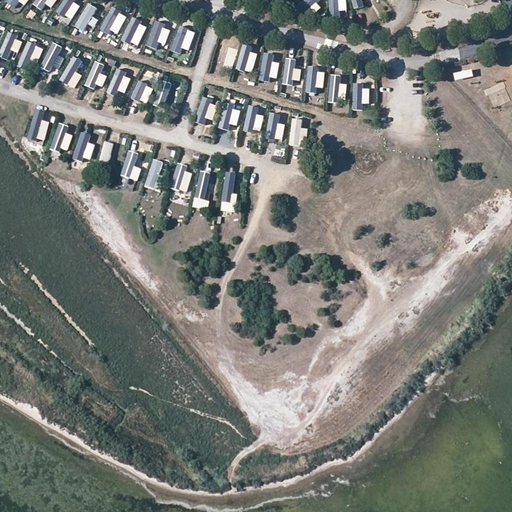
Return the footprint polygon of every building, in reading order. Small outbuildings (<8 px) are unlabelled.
[(25,0),(8,0),(6,4),(20,12),(25,0)] [(52,0),(35,0),(30,13),(44,19),(52,0)] [(79,0),(63,0),(53,23),(68,29),(79,0)] [(102,1),(98,0),(86,0),(78,33),(93,37),(102,1)] [(284,13),(287,0),(253,0),(252,5),(284,13)] [(324,0),(305,0),(297,11),(309,20),(324,0)] [(331,0),(333,25),(348,24),(346,0),(331,0)] [(355,0),(364,16),(377,8),(372,0),(355,0)] [(433,0),(430,10),(458,19),(463,6),(444,0),(433,0)] [(126,6),(111,3),(102,39),(117,43),(126,6)] [(147,12),(132,8),(123,45),(138,48),(147,12)] [(172,19),(157,16),(148,52),(163,56),(172,19)] [(198,25),(183,22),(174,58),(189,62),(198,25)] [(20,32),(5,28),(0,49),(0,65),(11,68),(20,32)] [(237,37),(222,33),(213,69),(228,73),(237,37)] [(41,39),(26,36),(17,72),(32,76),(41,39)] [(60,45),(45,41),(36,77),(51,81),(60,45)] [(259,45),(244,41),(235,77),(250,81),(259,45)] [(83,51),(68,48),(59,84),(74,88),(83,51)] [(279,52),(264,48),(255,84),(270,88),(279,52)] [(304,57),(289,54),(280,90),(295,94),(304,57)] [(106,60),(91,56),(82,92),(97,96),(106,60)] [(325,65),(310,61),(301,98),(316,101),(325,65)] [(129,67),(114,64),(105,100),(120,104),(129,67)] [(348,72),(333,68),(324,104),(339,108),(348,72)] [(154,74),(139,70),(130,107),(145,110),(154,74)] [(373,78),(358,74),(349,110),(364,114),(373,78)] [(389,74),(375,76),(378,90),(392,88),(389,74)] [(182,82),(167,78),(158,115),(173,118),(182,82)] [(219,90),(204,87),(195,123),(210,127),(219,90)] [(242,95),(227,91),(218,127),(233,131),(242,95)] [(265,103),(250,99),(241,135),(256,139),(265,103)] [(288,107),(273,104),(264,140),(279,144),(288,107)] [(49,110),(34,107),(25,143),(40,147),(49,110)] [(313,117),(298,113),(289,149),(304,153),(313,117)] [(75,125),(60,121),(51,157),(66,161),(75,125)] [(202,134),(204,126),(195,124),(194,133),(202,134)] [(96,133),(81,129),(72,165),(87,169),(96,133)] [(120,140),(105,136),(96,173),(111,176),(120,140)] [(144,148),(129,145),(120,181),(135,185),(144,148)] [(169,155),(154,151),(145,188),(160,191),(169,155)] [(194,161),(179,157),(170,193),(185,197),(194,161)] [(216,170),(201,167),(192,203),(207,206),(216,170)] [(240,177),(225,174),(216,210),(231,214),(240,177)]
